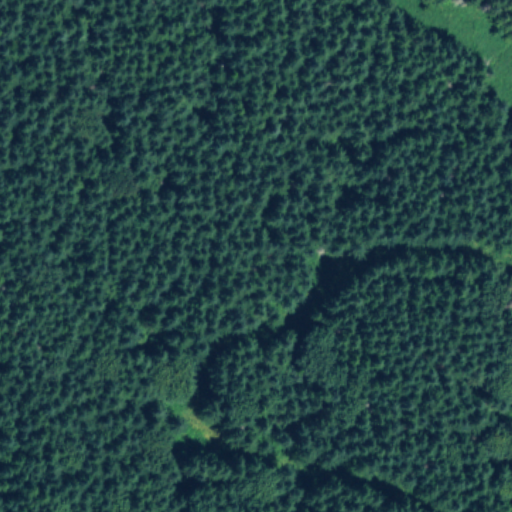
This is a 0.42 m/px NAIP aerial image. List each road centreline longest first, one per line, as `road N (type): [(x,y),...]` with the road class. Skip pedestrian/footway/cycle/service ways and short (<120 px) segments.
road 1 (track): [(511,266),(434,254),(352,270),(298,324),(219,358),(192,406),(196,426),(223,450),(360,480),(440,511)]
road 2 (track): [(397,0),(511,80)]
